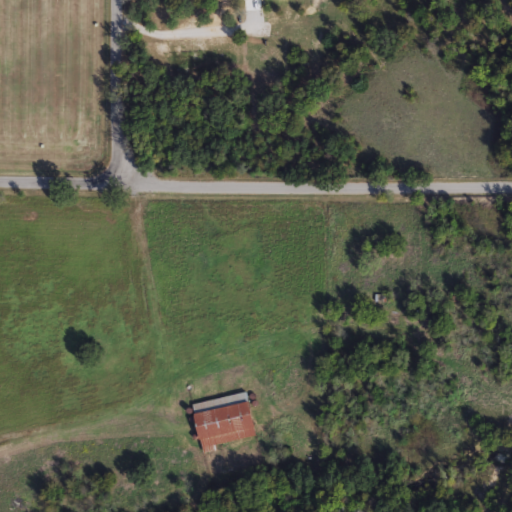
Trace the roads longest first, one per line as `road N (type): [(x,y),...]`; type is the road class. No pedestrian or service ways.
road 1 (residential): [(118,179),(511,186)]
road 2 (residential): [(118,179),(111,0)]
